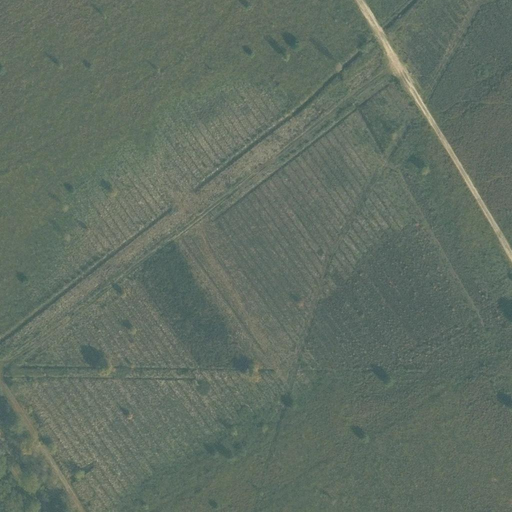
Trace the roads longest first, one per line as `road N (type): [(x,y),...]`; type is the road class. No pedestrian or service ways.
road 1 (track): [(392,62),(0,367)]
road 2 (track): [(511,258),(355,0)]
road 3 (track): [(0,378),(82,511)]
